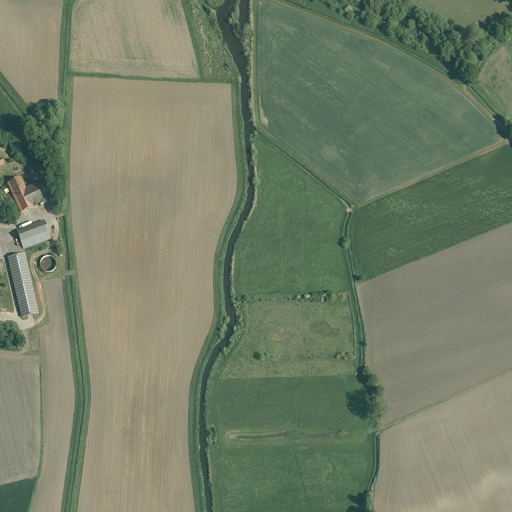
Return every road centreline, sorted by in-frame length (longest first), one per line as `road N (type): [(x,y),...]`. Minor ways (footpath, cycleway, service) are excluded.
road 1 (track): [(511,142),(346,210),(342,233),(372,433),(511,370)]
road 2 (track): [(501,35),(464,90),(511,140)]
